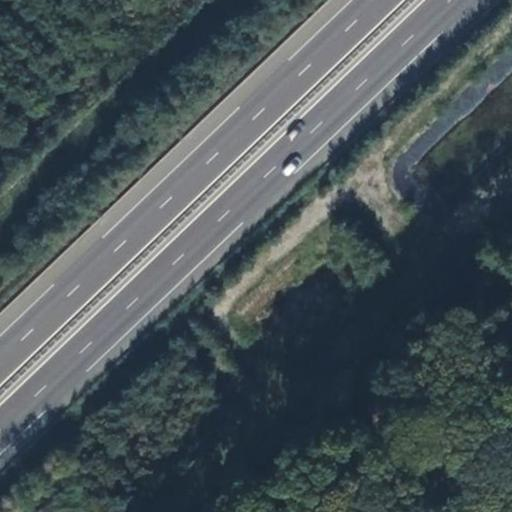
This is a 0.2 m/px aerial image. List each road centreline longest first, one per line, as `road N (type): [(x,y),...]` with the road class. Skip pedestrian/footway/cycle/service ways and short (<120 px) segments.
road 1 (motorway): [(0,431),(452,0)]
road 2 (motorway): [(378,0),(0,361)]
